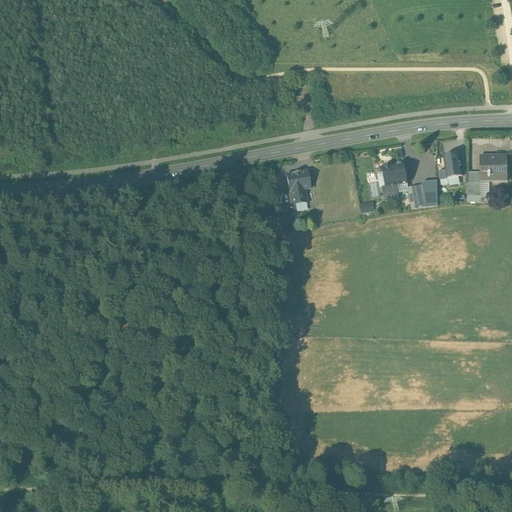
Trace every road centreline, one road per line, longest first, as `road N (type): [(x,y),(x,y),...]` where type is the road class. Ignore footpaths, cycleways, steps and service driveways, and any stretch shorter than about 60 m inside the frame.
road 1 (secondary): [(511,120),(415,127),(151,176),(0,191)]
road 2 (track): [(511,494),(0,487)]
